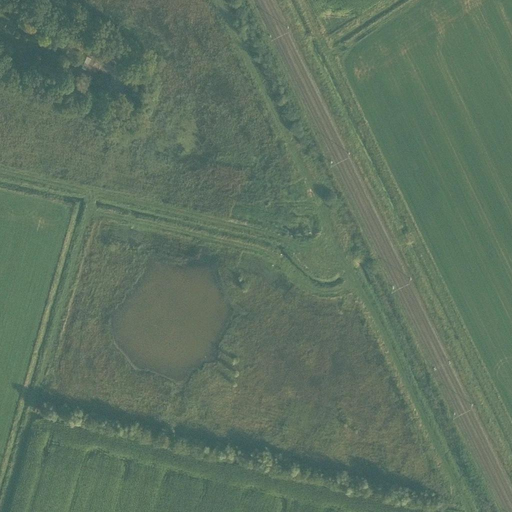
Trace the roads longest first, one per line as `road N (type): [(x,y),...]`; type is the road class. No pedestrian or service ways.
road 1 (track): [(300,0),(511,433)]
road 2 (track): [(0,175),(338,255)]
road 3 (track): [(469,511),(338,255)]
